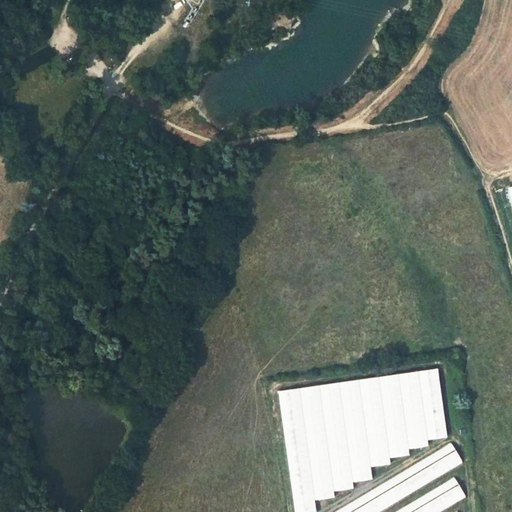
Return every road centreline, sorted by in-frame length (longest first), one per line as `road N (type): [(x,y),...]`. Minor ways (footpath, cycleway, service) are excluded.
road 1 (track): [(115,93),(27,240),(0,308)]
road 2 (track): [(337,135),(190,138),(115,93)]
road 3 (track): [(487,183),(451,134),(432,122),(337,135)]
